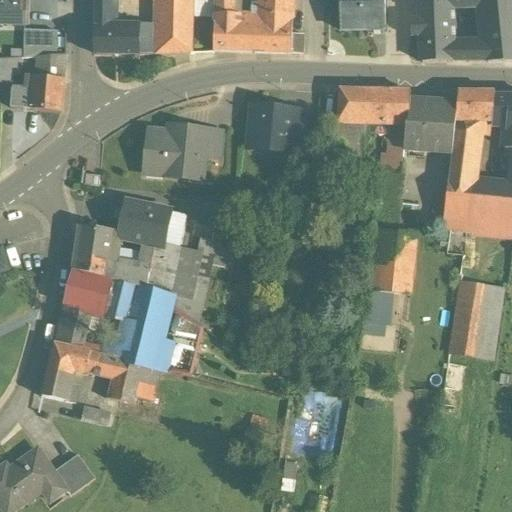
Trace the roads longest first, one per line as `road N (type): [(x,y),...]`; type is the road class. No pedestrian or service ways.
road 1 (tertiary): [(511,81),(240,74),(174,87),(99,118)]
road 2 (residential): [(37,167),(62,225),(63,250),(32,376),(0,426)]
road 3 (residential): [(99,118),(82,65),(83,0)]
